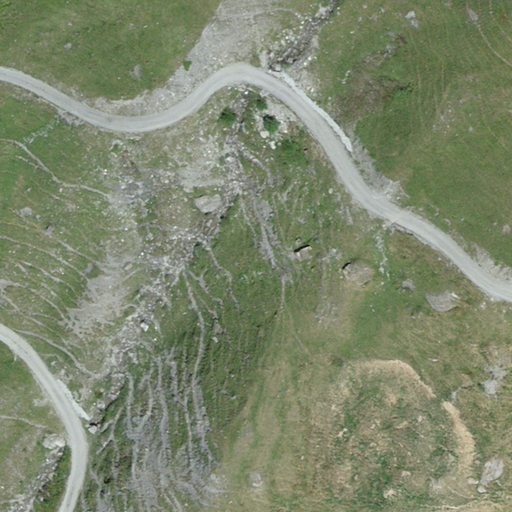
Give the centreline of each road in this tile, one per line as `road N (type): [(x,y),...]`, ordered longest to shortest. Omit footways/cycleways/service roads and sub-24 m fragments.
road 1 (track): [(0,74),(116,124),(161,119),(231,75),(260,80),(320,134),(355,192),(433,236),(475,278),(511,297)]
road 2 (track): [(66,511),(82,462),(74,435),(22,353),(0,337)]
